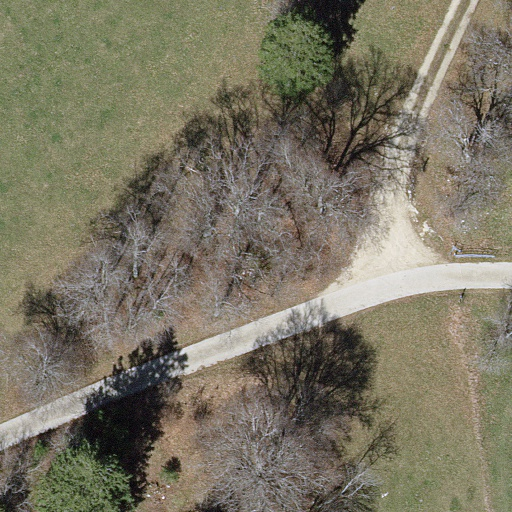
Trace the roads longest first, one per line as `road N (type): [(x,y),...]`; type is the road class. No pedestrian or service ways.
road 1 (track): [(0,452),(407,288),(511,286)]
road 2 (track): [(407,288),(389,181),(472,0)]
